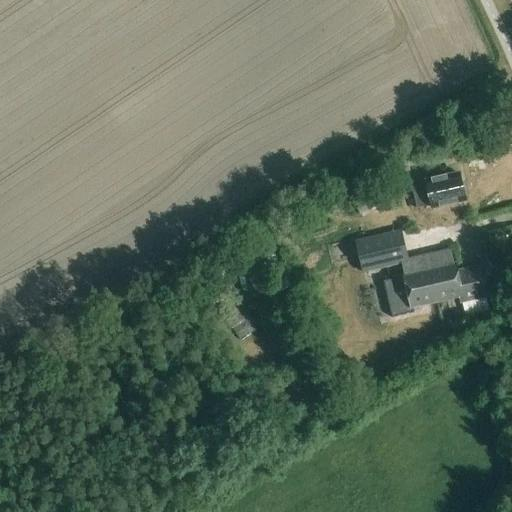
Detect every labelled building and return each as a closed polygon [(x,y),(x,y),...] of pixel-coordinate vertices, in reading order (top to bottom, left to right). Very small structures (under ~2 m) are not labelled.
[(432,208),(464,201),(459,174),(425,182),(426,185),(412,188),(417,209),(432,206),(432,208)] [(358,215),(377,205),(372,194),(352,204),(358,215)] [(356,242),(360,258),(383,252),(406,247),(403,232),(356,242)] [(396,312),(437,303),(426,256),(409,260),(406,247),(383,252),(360,258),(363,273),(403,265),(405,276),(403,276),(406,288),(391,291),(396,312)] [(450,250),(426,256),(437,303),(460,297),(462,303),(486,297),(478,267),(457,272),(455,264),(453,265),(450,250)] [(232,277),(212,288),(235,334),(256,324),(232,277)]
